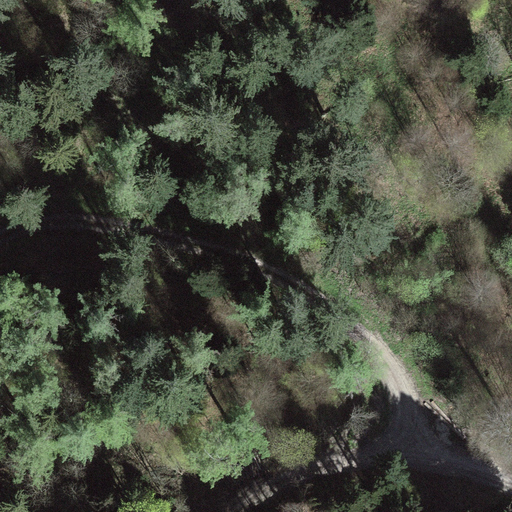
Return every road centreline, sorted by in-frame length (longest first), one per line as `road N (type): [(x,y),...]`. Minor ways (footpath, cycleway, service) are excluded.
road 1 (track): [(0,235),(22,224),(92,219),(145,227),(278,269),(349,317),(401,383),(411,410),(409,452)]
road 2 (track): [(236,511),(284,478),(350,457),(439,455),(511,484)]
